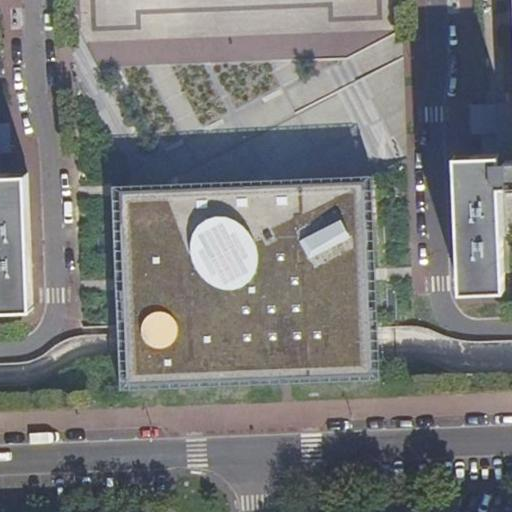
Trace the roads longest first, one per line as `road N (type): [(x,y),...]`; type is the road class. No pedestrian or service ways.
road 1 (residential): [(34,0),(36,77),(51,147),(54,313),(36,339),(0,350)]
road 2 (residential): [(435,0),(433,114),(448,314),(477,326),(511,325)]
road 3 (residential): [(253,451),(511,443)]
road 4 (residential): [(0,460),(253,451)]
